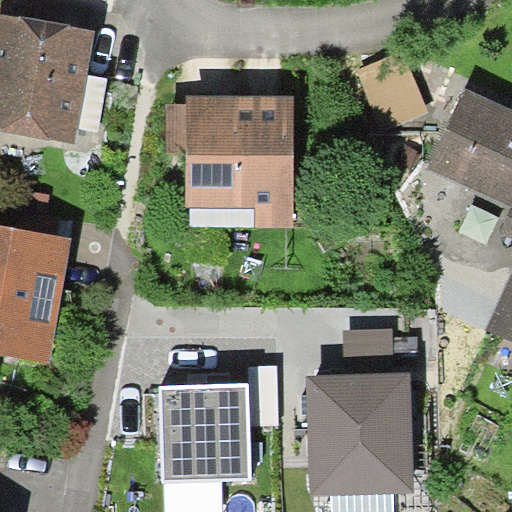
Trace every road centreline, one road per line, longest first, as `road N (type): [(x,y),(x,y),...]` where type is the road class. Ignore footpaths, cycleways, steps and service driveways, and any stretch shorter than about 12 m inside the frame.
road 1 (residential): [(448,0),(282,37),(173,25),(165,0)]
road 2 (residential): [(135,245),(85,511)]
